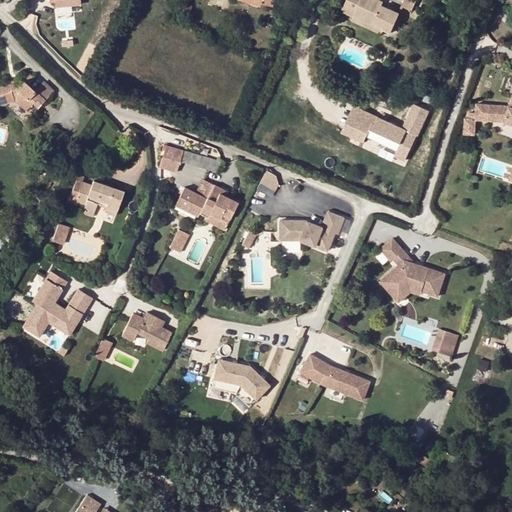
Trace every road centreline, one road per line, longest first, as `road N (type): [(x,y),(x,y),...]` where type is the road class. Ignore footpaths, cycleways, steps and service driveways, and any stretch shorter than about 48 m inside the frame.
road 1 (unclassified): [(0,10),(104,100),(414,221),(424,212),(494,0)]
road 2 (unclassified): [(0,449),(269,493),(319,511)]
road 3 (unknown): [(418,219),(493,266),(455,418)]
